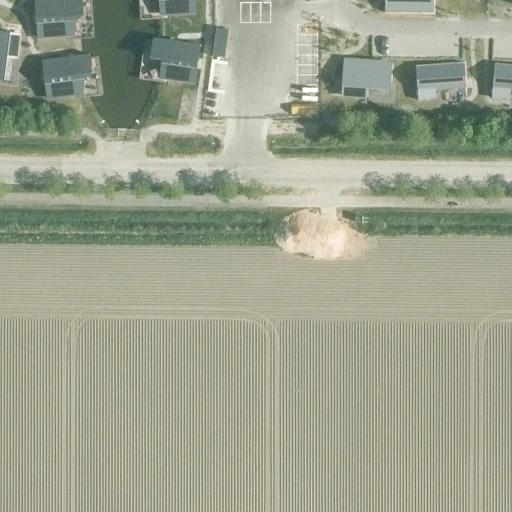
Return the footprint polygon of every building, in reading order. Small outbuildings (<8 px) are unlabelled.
[(79,0),(40,0),(35,0),(38,38),(70,36),(69,18),(81,17),(79,0)] [(158,0),(159,15),(164,15),(191,13),(190,0),(158,0)] [(384,0),(384,14),(432,14),(432,0),(384,0)] [(0,33),(0,81),(2,82),(5,60),(15,61),(17,35),(0,33)] [(152,43),(150,58),(162,60),(160,78),(162,78),(192,82),(197,44),(166,40),(153,38),(152,43)] [(86,55),(42,61),(47,99),(79,94),(77,77),(89,75),(86,55)] [(341,60),(339,96),(365,98),(366,88),(388,89),(389,63),(341,60)] [(464,64),(416,67),(418,101),(434,99),(433,90),(465,88),(464,64)] [(511,66),(495,65),(492,99),(508,99),(509,91),(511,91),(511,66)]
